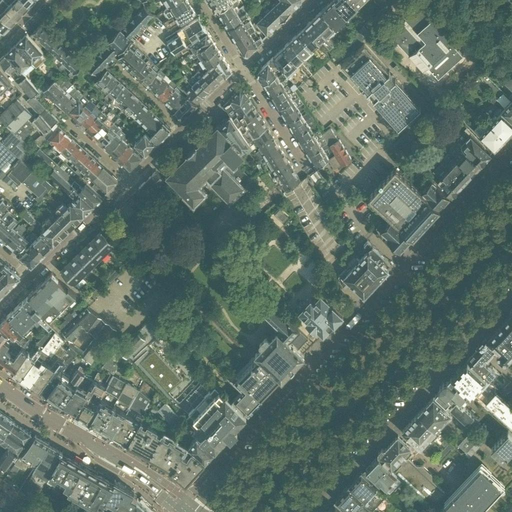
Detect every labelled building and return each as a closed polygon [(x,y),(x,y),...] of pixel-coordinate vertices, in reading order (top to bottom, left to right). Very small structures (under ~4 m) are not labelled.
[(1,0),(0,1),(0,3),(16,20),(22,14),(11,3),(8,5),(2,0),(1,0)] [(7,0),(11,3),(22,14),(29,7),(21,0),(7,0)] [(164,10),(169,18),(175,15),(191,5),(187,0),(178,0),(169,6),(164,10)] [(217,0),(213,3),(218,11),(233,1),(232,0),(217,0)] [(218,11),(223,19),(237,10),(234,5),(239,2),(237,0),(234,0),(233,1),(218,11)] [(291,12),(280,0),(276,5),(274,3),(272,5),(274,6),(285,18),(291,13),(291,12)] [(280,0),(291,12),(297,6),(290,0),(280,0)] [(332,0),(331,1),(348,19),(352,15),(350,13),(357,7),(357,6),(350,0),(332,0)] [(374,0),(384,9),(387,6),(381,0),(374,0)] [(457,40),(459,39),(436,14),(434,16),(419,0),(403,16),(405,19),(389,34),(431,80),(437,75),(438,77),(463,54),(458,49),(462,46),(457,40)] [(443,14),(451,6),(444,0),(438,0),(434,5),(443,14)] [(320,12),(337,30),(348,19),(331,1),(327,5),(320,12)] [(0,18),(9,28),(16,20),(0,3),(0,10),(1,12),(0,13),(0,18)] [(175,15),(169,18),(171,22),(172,21),(174,26),(180,23),(196,13),(191,5),(175,15)] [(144,6),(136,14),(146,22),(151,17),(154,20),(156,18),(144,6)] [(285,18),(274,6),(269,11),(268,9),(266,10),(279,24),(280,23),(285,18)] [(223,19),(229,28),(247,16),(248,15),(246,12),(243,7),(237,10),(223,19)] [(279,24),(266,10),(265,12),(266,14),(262,17),(273,29),(279,24)] [(328,37),(329,37),(335,31),(337,30),(320,12),(313,19),(319,25),(324,29),(322,31),(328,37)] [(136,14),(129,21),(142,33),(149,25),(146,22),(136,14)] [(229,28),(233,36),(252,24),(247,16),(229,28)] [(273,29),(262,17),(261,16),(259,17),(260,19),(256,23),(259,27),(267,35),(273,29)] [(174,53),(181,49),(208,32),(207,30),(207,31),(199,17),(198,17),(178,30),(165,39),(174,53)] [(0,30),(2,32),(4,34),(9,28),(0,18),(0,30)] [(171,22),(169,18),(162,22),(163,23),(167,30),(174,26),(172,21),(171,22)] [(305,27),(319,42),(323,38),(329,45),(333,41),(329,37),(328,37),(322,31),(324,29),(319,25),(313,19),(305,27)] [(129,21),(122,29),(134,41),(139,36),(142,33),(129,21)] [(254,30),(258,28),(254,23),(252,24),(233,36),(239,45),(253,36),(257,34),(254,30)] [(34,41),(37,44),(49,32),(41,24),(32,33),(29,36),(31,38),(34,35),(36,38),(34,41)] [(363,26),(361,28),(358,30),(341,47),(348,54),(349,54),(353,50),(354,49),(357,46),(358,45),(365,38),(366,38),(366,37),(370,33),(363,26)] [(107,40),(109,42),(118,51),(121,48),(124,51),(128,47),(126,45),(128,44),(126,42),(129,40),(132,43),(134,41),(122,29),(120,27),(107,40)] [(305,27),(297,34),(322,61),(329,55),(321,47),(322,45),(319,42),(305,27)] [(37,44),(39,47),(41,49),(44,45),(47,48),(44,51),(46,53),(49,50),(56,43),(58,40),(49,32),(37,44)] [(188,49),(191,53),(213,39),(208,32),(181,49),(183,52),(188,49)] [(27,33),(17,43),(32,61),(31,62),(36,68),(48,57),(41,49),(39,47),(37,44),(34,41),(31,38),(29,36),(27,33)] [(322,61),(297,34),(290,41),(306,58),(310,54),(319,64),(322,61)] [(253,36),(239,45),(244,53),(248,54),(258,44),(258,45),(262,40),(260,36),(255,39),(253,36)] [(199,53),(202,58),(217,47),(213,39),(191,53),(187,56),(190,59),(194,56),(199,53)] [(66,48),(58,40),(56,43),(49,50),(55,56),(53,59),(54,60),(57,58),(66,48)] [(282,48),(308,76),(312,73),(302,62),(306,58),(290,41),(282,48)] [(102,50),(111,58),(114,61),(116,59),(113,56),(118,51),(109,42),(102,50)] [(17,43),(5,54),(21,71),(31,62),(32,61),(17,43)] [(388,72),(364,45),(365,45),(364,44),(342,64),(342,65),(343,64),(367,91),(367,92),(370,90),(375,96),(373,98),(373,99),(374,99),(398,126),(398,127),(421,106),(420,106),(395,79),(396,79),(395,78),(395,79),(389,72),(389,71),(388,72)] [(128,47),(124,51),(118,58),(124,64),(137,49),(134,47),(132,49),(129,46),(128,47)] [(213,62),(216,60),(223,56),(217,47),(202,58),(197,61),(199,64),(204,61),(207,66),(213,62)] [(74,56),(66,48),(57,58),(63,64),(60,66),(62,68),(65,65),(74,56)] [(287,76),(291,83),(294,89),(308,76),(282,48),(274,56),(283,70),(284,73),(287,76)] [(137,49),(124,64),(129,68),(140,56),(137,54),(139,51),(137,49)] [(94,57),(104,66),(107,69),(109,67),(106,64),(111,58),(102,50),(94,57)] [(494,64),(499,59),(492,50),(491,51),(486,55),(487,56),(494,64)] [(337,52),(331,57),(335,62),(340,57),(337,52)] [(14,71),(20,77),(22,76),(23,77),(25,75),(21,71),(5,54),(0,59),(0,61),(11,74),(14,71)] [(82,64),(74,56),(65,65),(72,72),(69,75),(70,76),(73,73),(74,73),(82,64)] [(140,56),(129,68),(135,74),(148,59),(146,57),(143,59),(140,56)] [(216,62),(215,63),(227,75),(231,70),(223,56),(216,60),(218,62),(217,63),(216,62)] [(283,70),(274,56),(258,70),(258,75),(263,83),(277,74),(275,71),(278,69),(280,72),(283,70)] [(97,74),(100,77),(102,75),(98,72),(104,66),(94,57),(87,65),(96,74),(97,74)] [(148,59),(135,74),(141,79),(154,64),(148,59)] [(215,63),(209,69),(220,81),(227,75),(215,63)] [(154,64),(141,79),(147,84),(160,70),(154,64)] [(209,69),(203,75),(214,87),(220,81),(209,69)] [(0,88),(2,91),(5,94),(14,86),(11,82),(2,73),(0,70),(0,88)] [(98,90),(101,87),(112,75),(107,70),(102,75),(100,77),(98,78),(95,81),(95,80),(92,84),(98,90)] [(160,70),(147,84),(151,89),(162,77),(165,74),(160,70)] [(511,92),(508,97),(511,101),(511,73),(511,72),(503,80),(511,88),(511,87),(511,92)] [(263,83),(267,89),(287,76),(284,73),(278,76),(277,74),(263,83)] [(162,77),(151,89),(157,94),(168,82),(170,79),(165,74),(162,77)] [(27,101),(40,114),(46,109),(36,98),(35,98),(40,93),(37,89),(25,75),(23,77),(22,76),(20,77),(17,79),(16,80),(31,97),(27,101)] [(101,87),(107,93),(119,80),(112,75),(101,87)] [(183,76),(190,83),(204,97),(209,92),(198,80),(193,75),(189,79),(184,75),(183,76)] [(203,75),(198,80),(209,92),(214,87),(203,75)] [(44,90),(50,96),(56,90),(66,79),(63,76),(57,82),(56,81),(55,80),(54,81),(49,85),(44,90)] [(267,89),(271,96),(291,83),(287,76),(267,89)] [(50,96),(55,101),(65,90),(72,85),(72,84),(69,81),(66,79),(56,90),(50,96)] [(168,82),(157,94),(163,100),(174,88),(177,85),(170,79),(168,82)] [(109,100),(110,99),(124,85),(119,80),(107,93),(104,96),(106,97),(109,100)] [(37,89),(40,93),(42,92),(44,90),(49,85),(46,82),(37,89)] [(190,83),(186,86),(188,89),(186,91),(198,103),(204,97),(190,83)] [(271,96),(275,102),(295,90),(294,89),(291,83),(271,96)] [(55,101),(60,106),(76,90),(73,87),(74,87),(72,85),(65,90),(55,101)] [(116,104),(118,102),(129,90),(124,85),(110,99),(112,99),(112,102),(116,104)] [(177,91),(174,88),(163,100),(169,105),(180,93),(182,91),(180,88),(177,91)] [(225,110),(228,114),(248,97),(244,89),(240,89),(223,106),(225,110)] [(60,106),(67,111),(77,101),(74,99),(79,93),(76,90),(60,106)] [(121,110),(122,109),(135,96),(129,90),(118,102),(120,104),(117,107),(121,110)] [(275,102),(279,109),(299,97),(295,90),(275,102)] [(169,105),(175,110),(185,98),(188,96),(182,91),(180,93),(169,105)] [(67,111),(73,117),(89,100),(88,100),(82,95),(77,101),(67,111)] [(127,116),(129,113),(141,101),(135,96),(122,109),(125,112),(124,113),(127,116)] [(185,98),(175,110),(183,117),(197,104),(188,96),(185,98)] [(490,100),(498,108),(502,112),(511,122),(511,101),(506,106),(494,96),(490,100)] [(228,114),(230,116),(230,117),(236,112),(239,116),(253,105),(248,97),(228,114)] [(299,97),(279,109),(283,114),(283,116),(297,107),(302,103),(303,103),(299,97)] [(0,139),(9,147),(14,152),(19,157),(23,153),(29,146),(22,140),(34,128),(28,119),(32,115),(16,99),(16,100),(13,102),(0,114),(0,139)] [(73,117),(79,123),(95,106),(88,101),(89,100),(73,117)] [(129,113),(135,118),(147,106),(141,101),(129,113)] [(283,116),(287,122),(301,114),(299,110),(305,107),(303,103),(302,103),(297,107),(283,116)] [(253,105),(239,116),(233,121),(238,128),(243,123),(258,112),(253,105)] [(79,123),(86,129),(101,112),(101,111),(100,112),(95,106),(79,123)] [(144,127),(142,129),(144,131),(158,116),(147,106),(135,118),(144,127)] [(492,121),(490,123),(505,138),(511,130),(511,122),(502,112),(498,108),(494,113),(495,114),(491,119),(492,121)] [(46,109),(40,114),(46,122),(52,115),(46,109)] [(86,129),(91,134),(107,117),(101,112),(86,129)] [(262,120),(258,112),(243,123),(248,131),(262,120)] [(301,114),(287,122),(292,129),(311,117),(308,112),(303,116),(301,114)] [(45,141),(47,139),(54,131),(51,128),(46,122),(40,114),(33,120),(44,132),(34,140),(39,147),(43,143),(45,141)] [(46,122),(51,128),(56,123),(58,120),(56,118),(52,115),(46,122)] [(144,131),(157,143),(157,142),(170,130),(171,130),(171,127),(169,127),(163,121),(158,116),(144,131)] [(230,116),(220,125),(227,134),(230,132),(234,136),(232,138),(243,151),(249,145),(247,142),(243,135),(238,128),(233,121),(230,117),(230,116)] [(292,129),(296,135),(309,127),(307,124),(314,119),(312,116),(311,117),(292,129)] [(91,134),(98,140),(113,123),(107,117),(91,134)] [(245,133),(243,135),(247,142),(267,127),(262,120),(248,131),(250,134),(247,136),(245,133)] [(505,138),(490,123),(488,126),(482,120),(474,129),(473,130),(494,149),(505,138)] [(47,139),(54,145),(66,132),(56,123),(51,128),(54,131),(47,139)] [(98,140),(104,145),(119,129),(113,123),(98,140)] [(186,154),(187,155),(207,175),(210,179),(208,182),(226,200),(223,204),(225,206),(244,188),(250,182),(248,179),(249,177),(240,168),(238,170),(236,167),(234,169),(228,163),(223,167),(220,169),(217,166),(227,156),(234,164),(245,153),(243,151),(232,138),(227,134),(220,125),(219,126),(218,125),(197,145),(196,145),(186,154)] [(247,142),(249,145),(253,150),(257,146),(272,135),(267,127),(247,142)] [(296,135),(300,142),(313,133),(309,127),(296,135)] [(338,139),(330,128),(321,134),(323,137),(327,144),(330,150),(334,155),(327,160),(334,169),(342,164),(342,165),(351,159),(338,139)] [(104,145),(110,151),(126,135),(119,129),(104,145)] [(132,140),(138,146),(145,154),(146,153),(147,153),(146,153),(156,143),(157,143),(144,131),(142,129),(141,129),(132,140)] [(410,129),(406,133),(411,138),(415,135),(410,129)] [(300,142),(304,148),(323,137),(321,134),(319,130),(313,133),(300,142)] [(50,149),(56,155),(72,138),(66,132),(54,145),(50,149)] [(411,138),(406,133),(400,138),(405,144),(411,138)] [(110,151),(116,157),(128,144),(124,140),(128,136),(126,135),(110,151)] [(272,135),(257,146),(260,150),(255,153),(257,157),(277,143),(272,135)] [(468,141),(462,147),(480,164),(481,164),(482,164),(486,159),(486,158),(489,155),(485,150),(470,135),(466,139),(468,141)] [(304,148),(308,155),(327,144),(323,137),(304,148)] [(72,138),(56,155),(61,159),(63,161),(78,144),(72,138)] [(0,139),(0,157),(9,147),(0,139)] [(393,147),(399,153),(406,145),(400,139),(393,147)] [(116,157),(122,163),(138,146),(132,140),(128,144),(116,157)] [(448,152),(454,157),(471,174),(480,164),(462,147),(456,142),(448,152)] [(277,143),(257,157),(260,161),(264,157),(267,161),(281,150),(277,143)] [(78,144),(63,161),(65,163),(68,160),(70,161),(70,160),(73,163),(85,150),(78,144)] [(308,155),(312,161),(325,153),(323,150),(327,148),(329,151),(330,150),(327,144),(308,155)] [(138,146),(122,163),(129,169),(130,169),(130,168),(135,163),(136,164),(138,161),(142,157),(145,154),(138,146)] [(9,147),(0,157),(0,176),(1,176),(5,171),(15,161),(10,157),(14,152),(9,147)] [(36,152),(42,158),(45,154),(39,148),(36,152)] [(85,150),(73,163),(79,168),(91,156),(85,150)] [(267,161),(262,164),(267,172),(272,169),(286,158),(281,150),(267,161)] [(316,168),(327,160),(334,155),(330,150),(329,151),(328,151),(330,154),(327,156),(325,153),(312,161),(316,168)] [(19,157),(14,152),(10,157),(15,161),(5,171),(7,173),(3,177),(5,180),(7,177),(14,184),(12,186),(15,188),(19,184),(22,180),(38,195),(34,198),(38,201),(46,192),(49,190),(52,186),(32,168),(26,162),(19,157)] [(19,157),(26,162),(29,159),(23,153),(19,157)] [(45,154),(42,158),(49,163),(52,160),(45,154)] [(197,185),(207,175),(187,155),(166,175),(177,186),(173,190),(179,196),(183,192),(193,203),(204,192),(197,185)] [(76,172),(78,174),(82,170),(85,174),(98,161),(91,156),(79,168),(76,172)] [(454,157),(445,167),(462,183),(471,174),(454,157)] [(286,158),(272,169),(276,176),(291,166),(286,158)] [(102,196),(95,190),(91,186),(78,174),(76,172),(72,169),(65,163),(63,161),(61,159),(56,166),(55,167),(54,168),(56,170),(94,204),(97,201),(99,201),(101,199),(101,197),(102,196)] [(92,180),(104,167),(98,161),(85,174),(92,180)] [(291,166),(276,176),(272,179),(277,186),(296,173),(291,166)] [(95,190),(102,196),(117,181),(117,179),(104,167),(92,180),(95,183),(91,186),(95,190)] [(462,183),(445,167),(435,178),(451,196),(453,194),(454,194),(458,190),(457,189),(462,183)] [(75,197),(70,202),(83,215),(94,204),(56,170),(54,168),(49,173),(73,196),(75,197)] [(368,197),(391,219),(412,238),(440,208),(422,192),(402,174),(395,168),(382,182),(381,181),(380,182),(381,183),(368,197)] [(163,180),(162,179),(155,172),(139,188),(147,196),(152,190),(154,191),(158,187),(157,185),(163,180)] [(296,173),(277,186),(279,189),(283,187),(286,191),(300,180),(296,173)] [(427,186),(422,192),(440,208),(449,197),(427,177),(423,182),(427,186)] [(127,214),(137,202),(131,196),(120,208),(127,214)] [(63,202),(59,205),(72,217),(70,219),(74,223),(83,215),(70,202),(67,205),(63,202)] [(53,212),(54,213),(56,216),(64,224),(63,226),(67,230),(74,223),(70,219),(72,217),(59,205),(56,208),(56,209),(53,212)] [(282,224),(288,213),(277,207),(271,218),(282,224)] [(28,221),(41,233),(53,244),(55,242),(43,229),(39,225),(40,223),(24,208),(19,212),(28,221)] [(49,215),(45,219),(57,231),(56,232),(60,237),(67,230),(63,226),(64,224),(56,216),(54,213),(50,216),(49,215)] [(0,230),(11,218),(8,215),(4,220),(2,218),(0,220),(0,230)] [(0,230),(0,237),(1,239),(12,227),(17,221),(13,217),(11,218),(0,230)] [(46,226),(43,229),(55,242),(60,237),(56,232),(57,231),(45,219),(42,222),(46,226)] [(412,238),(391,219),(385,226),(381,221),(378,225),(378,227),(381,229),(381,231),(387,237),(386,239),(400,252),(410,240),(412,238)] [(6,243),(23,226),(24,225),(22,223),(20,225),(19,224),(14,229),(12,227),(1,239),(6,243)] [(7,244),(12,248),(23,236),(20,234),(26,229),(23,226),(6,243),(7,244)] [(101,231),(93,239),(107,253),(116,245),(101,230),(101,231)] [(28,235),(31,237),(46,251),(53,244),(41,233),(37,237),(32,232),(30,234),(29,233),(28,235)] [(17,253),(24,245),(31,237),(28,235),(25,238),(23,236),(12,248),(17,252),(16,252),(17,253)] [(31,237),(24,245),(38,259),(46,251),(31,237)] [(93,239),(85,247),(99,261),(107,253),(93,239)] [(359,260),(380,279),(381,279),(380,278),(388,270),(388,271),(388,270),(381,263),(386,258),(367,241),(364,245),(364,248),(368,251),(359,260)] [(24,245),(17,253),(19,255),(31,266),(38,259),(24,245)] [(85,247),(77,255),(91,269),(99,261),(85,247)] [(77,255),(69,263),(83,277),(91,269),(77,255)] [(363,296),(364,296),(365,296),(364,295),(372,288),(373,287),(372,287),(380,279),(359,260),(356,258),(356,257),(356,258),(354,256),(347,264),(349,265),(340,274),(338,276),(346,288),(351,284),(363,295),(363,296)] [(4,264),(0,268),(0,274),(11,285),(14,283),(14,282),(18,278),(18,279),(20,276),(7,266),(5,263),(5,264),(4,264)] [(83,277),(69,263),(60,271),(75,285),(83,277)] [(43,280),(67,303),(76,294),(68,288),(61,282),(55,276),(53,274),(53,273),(52,274),(51,273),(43,280)] [(0,291),(3,294),(11,285),(0,274),(0,291)] [(115,277),(111,274),(107,279),(110,282),(115,277)] [(36,288),(59,311),(67,303),(43,280),(36,288)] [(37,306),(50,319),(59,311),(36,288),(28,295),(37,305),(37,306)] [(317,327),(323,333),(334,322),(334,323),(336,321),(337,322),(340,322),(342,320),(343,316),(341,315),(343,313),(333,303),(332,304),(330,302),(332,301),(332,298),(328,295),(325,295),(324,297),(321,293),(313,301),(310,299),(306,303),(304,301),(300,301),(297,304),(298,308),(300,310),(299,311),(308,319),(306,321),(309,323),(309,324),(312,327),(313,327),(315,329),(317,327)] [(22,301),(40,318),(42,319),(49,326),(53,322),(50,319),(37,306),(37,305),(28,295),(28,296),(22,301)] [(274,298),(280,304),(283,301),(277,295),(274,298)] [(22,301),(14,308),(33,326),(40,318),(22,301)] [(148,316),(157,326),(173,310),(164,301),(148,316)] [(258,356),(255,359),(277,381),(280,377),(282,378),(283,378),(283,377),(290,370),(291,371),(293,371),(297,367),(297,365),(296,364),(303,356),(304,355),(304,354),(303,354),(298,349),(308,338),(288,319),(289,319),(273,303),(264,312),(274,323),(271,326),(276,330),(270,337),(267,335),(265,335),(259,341),(260,343),(262,345),(255,353),(258,356)] [(78,353),(77,353),(90,364),(106,343),(116,329),(87,307),(81,315),(80,314),(71,323),(67,318),(60,325),(60,330),(72,341),(73,340),(84,327),(96,337),(83,353),(75,346),(73,349),(78,353)] [(11,312),(7,316),(23,332),(27,328),(29,330),(33,326),(14,308),(11,312)] [(64,316),(67,318),(71,323),(80,314),(73,309),(64,316)] [(511,309),(510,312),(511,313),(487,340),(485,338),(481,343),(476,348),(477,350),(467,361),(488,380),(494,373),(482,361),(485,358),(487,359),(492,354),(496,350),(498,352),(497,353),(497,359),(501,363),(507,362),(511,356),(511,309)] [(23,332),(7,316),(6,317),(3,319),(3,320),(1,322),(1,321),(0,322),(0,326),(7,333),(18,342),(22,346),(27,351),(28,353),(33,347),(29,339),(27,341),(21,335),(23,332)] [(136,330),(127,339),(118,349),(126,358),(145,339),(136,330)] [(27,380),(31,383),(60,345),(64,340),(56,332),(55,331),(51,336),(41,348),(20,376),(27,380)] [(0,342),(0,361),(2,363),(9,354),(18,342),(7,333),(0,342)] [(20,376),(41,348),(51,336),(46,333),(33,347),(28,353),(27,351),(13,371),(14,372),(20,376)] [(182,342),(191,350),(197,344),(188,335),(182,342)] [(38,388),(39,389),(67,350),(60,345),(31,383),(31,384),(32,383),(34,385),(39,388),(38,388)] [(2,363),(13,371),(27,351),(22,346),(14,357),(9,354),(2,363)] [(46,393),(47,394),(56,381),(63,372),(69,364),(77,353),(78,353),(73,349),(70,346),(67,350),(39,389),(39,388),(46,393)] [(115,352),(102,366),(114,373),(121,358),(115,352)] [(246,416),(232,402),(224,395),(217,389),(205,377),(180,406),(169,395),(182,383),(152,353),(135,369),(184,420),(194,428),(193,429),(204,438),(203,439),(215,449),(221,443),(222,442),(228,435),(231,437),(237,430),(235,428),(246,416)] [(255,359),(238,376),(262,400),(262,399),(261,398),(277,381),(255,359)] [(451,378),(458,385),(470,395),(477,388),(489,399),(486,403),(511,426),(511,405),(494,389),(489,395),(483,390),(490,382),(488,380),(467,361),(460,369),(458,370),(451,378)] [(234,401),(232,402),(246,416),(246,415),(248,413),(248,414),(262,400),(238,376),(232,369),(225,376),(225,377),(240,391),(233,399),(234,401)] [(75,411),(88,419),(106,386),(98,382),(102,374),(97,371),(94,376),(93,378),(88,388),(75,411)] [(57,401),(62,404),(77,382),(72,378),(70,380),(72,381),(71,383),(67,380),(69,376),(63,372),(56,381),(47,394),(51,397),(51,396),(57,400),(57,401)] [(77,382),(62,404),(75,411),(88,388),(93,378),(84,373),(77,382)] [(88,419),(101,426),(126,382),(113,374),(106,386),(88,419)] [(457,386),(458,385),(451,378),(447,383),(447,382),(443,383),(440,387),(439,391),(435,396),(447,408),(449,407),(466,424),(467,423),(471,428),(478,420),(464,406),(467,403),(467,402),(470,398),(457,386)] [(126,382),(101,426),(113,433),(138,389),(126,382)] [(501,392),(506,396),(511,389),(511,383),(510,382),(501,392)] [(113,433),(128,441),(144,413),(148,407),(149,405),(152,400),(139,389),(138,389),(113,433)] [(167,420),(171,424),(179,416),(156,393),(152,400),(149,405),(152,408),(155,405),(168,417),(167,418),(168,419),(167,420)] [(418,413),(418,414),(436,430),(451,414),(434,398),(433,397),(432,398),(418,413)] [(4,414),(0,410),(0,441),(14,421),(13,420),(8,417),(8,416),(4,413),(4,414)] [(128,441),(151,455),(164,432),(163,431),(164,429),(151,417),(144,413),(128,441)] [(436,430),(418,414),(417,414),(418,414),(412,420),(411,421),(410,423),(409,423),(409,424),(404,429),(402,431),(403,431),(424,450),(440,433),(436,430)] [(0,443),(7,448),(22,427),(15,422),(15,421),(14,421),(0,441),(0,443)] [(0,469),(3,471),(17,452),(19,453),(26,443),(24,442),(30,433),(31,433),(30,432),(25,429),(26,429),(22,426),(22,427),(7,448),(0,456),(0,469)] [(188,445),(192,449),(204,461),(214,451),(199,438),(200,437),(197,436),(191,430),(189,432),(195,437),(188,445)] [(503,459),(511,449),(511,434),(508,430),(491,448),(503,459)] [(151,455),(163,462),(175,441),(174,440),(175,438),(164,432),(151,455)] [(486,440),(490,436),(486,432),(482,436),(486,440)] [(469,434),(458,446),(466,453),(477,441),(469,434)] [(33,468),(50,443),(49,443),(42,439),(35,435),(22,453),(20,457),(20,456),(10,471),(16,474),(20,467),(22,469),(25,464),(28,463),(34,467),(33,468)] [(425,497),(433,504),(445,492),(432,480),(432,475),(422,466),(416,466),(408,458),(412,453),(412,452),(396,437),(385,449),(381,449),(378,452),(378,457),(402,478),(423,499),(425,497)] [(165,463),(171,468),(174,464),(184,447),(175,441),(163,462),(165,463)] [(450,442),(434,459),(437,462),(450,448),(452,450),(455,447),(450,442)] [(19,490),(35,499),(50,473),(56,464),(63,451),(60,449),(50,443),(33,468),(19,490)] [(174,464),(171,468),(175,473),(176,472),(186,481),(204,461),(192,449),(190,452),(184,447),(174,464)] [(61,498),(63,500),(79,471),(84,462),(83,462),(63,451),(56,464),(50,473),(35,499),(51,511),(61,498)] [(373,462),(366,470),(388,491),(394,496),(396,493),(393,490),(397,487),(395,485),(402,478),(378,457),(377,458),(376,456),(372,461),(373,462)] [(63,500),(73,506),(90,476),(95,468),(94,468),(84,463),(84,462),(79,471),(63,500)] [(459,490),(458,492),(440,511),(441,511),(474,511),(478,508),(480,506),(500,485),(497,482),(484,470),(481,467),(461,489),(459,490)] [(81,511),(82,511),(87,505),(104,474),(95,469),(95,468),(90,476),(73,506),(81,511)] [(361,471),(349,484),(373,507),(388,491),(366,470),(366,469),(363,472),(361,471)] [(99,507),(99,508),(112,486),(115,480),(104,474),(87,505),(97,510),(99,507)] [(106,511),(108,511),(114,506),(116,504),(126,486),(125,486),(119,483),(115,480),(112,486),(99,508),(106,511)] [(333,504),(335,506),(341,511),(378,511),(375,509),(373,507),(349,484),(348,485),(347,483),(343,487),(345,488),(335,499),(336,501),(333,504)] [(114,506),(122,511),(125,511),(130,506),(138,499),(137,498),(136,498),(137,494),(134,491),(133,491),(126,487),(126,486),(116,504),(114,506)] [(130,506),(136,511),(154,511),(155,511),(151,508),(152,506),(142,496),(141,495),(138,499),(130,506)]
